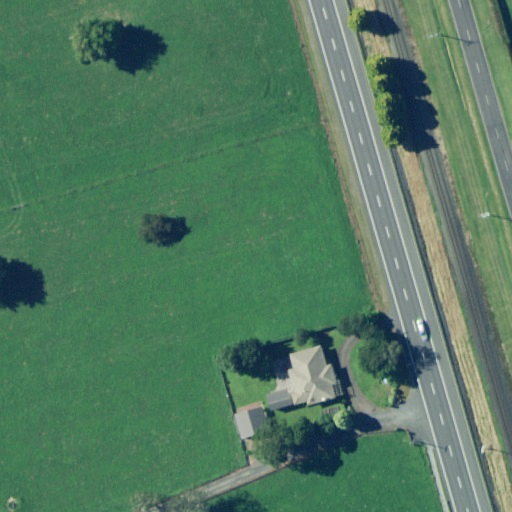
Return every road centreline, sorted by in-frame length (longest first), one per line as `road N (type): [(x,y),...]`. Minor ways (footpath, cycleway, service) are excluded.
road 1 (primary): [(319,0),(466,511)]
road 2 (tertiary): [(458,0),(511,184)]
